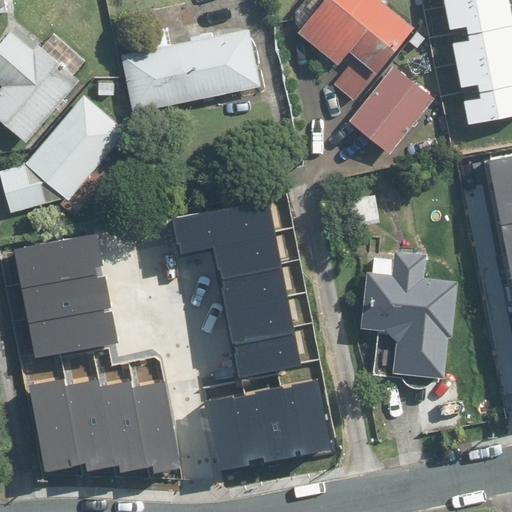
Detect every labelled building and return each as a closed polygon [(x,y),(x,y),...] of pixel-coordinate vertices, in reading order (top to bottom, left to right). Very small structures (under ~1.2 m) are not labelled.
[(10,0),(0,0),(0,12),(12,10),(10,0)] [(360,101),(422,25),(391,0),(327,0),(304,29),(349,66),(336,82),(360,101)] [(441,0),(466,126),(511,117),(511,25),(507,0),(441,0)] [(175,27),(123,38),(139,111),(267,83),(254,26),(179,43),(175,27)] [(0,78),(7,84),(0,92),(0,112),(33,140),(85,77),(78,71),(88,60),(52,31),(37,49),(15,30),(0,46),(0,78)] [(441,99),(400,65),(358,118),(399,151),(441,99)] [(90,92),(32,160),(31,162),(6,170),(17,211),(73,195),(76,198),(134,130),(90,92)] [(511,151),(485,157),(511,298),(511,151)] [(384,218),(380,192),(356,196),(359,221),(384,218)] [(173,220),(179,254),(215,247),(238,380),(300,369),(271,203),(173,220)] [(16,253),(36,356),(118,341),(98,237),(16,253)] [(395,326),(404,337),(402,372),(456,375),(462,278),(431,277),(432,253),(380,250),(379,270),(372,270),(369,324),(395,326)] [(30,386),(46,471),(82,464),(84,472),(116,466),(118,472),(149,466),(150,475),(179,470),(163,386),(131,392),(130,384),(101,389),(99,380),(66,386),(65,380),(30,386)] [(208,401),(220,466),(331,445),(319,380),(208,401)]
